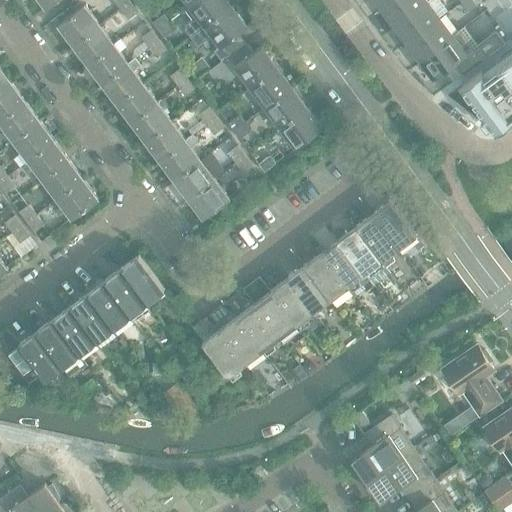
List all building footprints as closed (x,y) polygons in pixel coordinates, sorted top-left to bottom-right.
[(38,0),(44,9),(55,0),(38,0)] [(126,0),(113,0),(121,9),(129,3),(126,0)] [(189,7),(185,10),(192,19),(185,24),(184,28),(192,39),(233,9),(226,0),(202,0),(191,9),(189,7)] [(184,0),(189,7),(191,9),(202,0),(184,0)] [(389,0),(382,6),(394,23),(426,0),(389,0)] [(427,0),(426,0),(394,23),(407,41),(440,17),(427,0)] [(473,0),(462,0),(461,1),(468,10),(475,5),(476,5),(473,0)] [(128,19),(136,13),(129,3),(121,9),(128,19)] [(84,6),(58,26),(72,45),(99,25),(84,6)] [(211,36),(219,47),(214,51),(222,63),(247,45),(239,34),(247,28),(233,9),(192,39),(197,46),(211,36)] [(164,13),(152,22),(159,32),(172,23),(164,13)] [(440,17),(407,41),(420,58),(453,34),(440,17)] [(164,38),(176,29),(172,23),(159,32),(164,38)] [(72,45),(73,46),(87,64),(113,45),(99,25),(72,45)] [(453,34),(420,58),(433,76),(454,61),(474,46),(460,28),(453,34)] [(496,30),(490,35),(498,46),(499,47),(505,42),(496,30)] [(151,32),(141,38),(149,48),(158,41),(151,32)] [(87,64),(101,84),(128,64),(119,53),(126,47),(120,39),(113,45),(87,64)] [(157,59),(166,52),(158,41),(149,48),(157,59)] [(261,46),(252,53),(247,45),(222,63),(209,73),(211,76),(230,78),(238,72),(251,89),(278,69),(261,46)] [(474,46),(454,61),(462,72),(482,57),(474,46)] [(482,70),(462,84),(496,131),(511,119),(511,48),(494,61),(499,68),(488,77),(482,70)] [(101,84),(115,103),(142,83),(134,72),(140,67),(135,59),(128,64),(101,84)] [(179,69),(170,75),(178,86),(187,80),(179,69)] [(251,89),(265,109),(293,88),(278,69),(251,89)] [(0,91),(10,84),(0,70),(0,91)] [(186,97),(195,90),(187,80),(178,86),(186,97)] [(115,103),(116,104),(130,122),(156,103),(142,83),(115,103)] [(0,91),(0,121),(25,103),(10,84),(0,91)] [(265,109),(281,130),(308,109),(293,88),(265,109)] [(0,121),(0,124),(13,142),(39,122),(25,103),(0,121)] [(130,122),(130,123),(144,142),(171,122),(156,103),(130,122)] [(208,108),(199,114),(203,119),(207,125),(216,118),(208,108)] [(295,149),(323,128),(308,109),(281,130),(295,149)] [(241,114),(228,124),(234,132),(247,122),(241,114)] [(215,135),(224,129),(216,118),(207,125),(215,135)] [(203,119),(189,130),(193,136),(207,125),(203,119)] [(20,167),(27,161),(53,142),(39,122),(13,142),(21,153),(13,159),(20,167)] [(144,142),(158,161),(185,141),(171,122),(144,142)] [(240,139),(253,129),(247,122),(234,132),(240,139)] [(158,161),(173,180),(199,160),(191,149),(199,144),(193,136),(185,141),(158,161)] [(27,161),(41,180),(42,180),(68,161),(53,142),(27,161)] [(237,147),(228,153),(236,163),(245,157),(237,147)] [(276,163),(270,155),(258,164),(264,172),(276,163)] [(243,173),(251,166),(245,157),(236,163),(243,173)] [(173,180),(173,181),(187,200),(214,180),(199,160),(173,180)] [(42,180),(56,200),(82,180),(68,161),(42,180)] [(0,165),(0,164),(0,181),(8,175),(0,165)] [(0,185),(5,193),(16,185),(8,175),(0,181),(0,185)] [(71,219),(97,200),(82,180),(56,200),(71,219)] [(202,219),(228,199),(214,180),(187,200),(202,219)] [(417,236),(391,201),(373,214),(399,249),(417,236)] [(28,206),(20,212),(27,221),(35,215),(28,206)] [(373,214),(356,227),(382,262),(399,249),(373,214)] [(35,232),(43,226),(35,215),(27,221),(35,232)] [(14,217),(5,224),(12,233),(21,226),(14,217)] [(20,243),(29,236),(21,226),(12,233),(20,243)] [(356,227),(339,240),(365,275),(382,262),(356,227)] [(12,233),(6,237),(21,256),(31,248),(35,245),(29,236),(20,243),(12,233)] [(339,240),(323,252),(349,287),(365,275),(339,240)] [(323,252),(305,265),(331,300),(349,287),(323,252)] [(139,254),(122,267),(138,289),(148,302),(164,289),(165,288),(139,254)] [(305,265),(288,278),(314,313),(331,300),(305,265)] [(122,267),(104,279),(112,289),(131,314),(148,302),(138,289),(122,267)] [(288,278),(271,291),(297,326),(314,313),(288,278)] [(92,289),(87,292),(113,327),(131,314),(112,289),(104,279),(92,289)] [(271,291),(254,304),(280,339),(297,326),(271,291)] [(87,292),(71,305),(97,340),(113,327),(87,292)] [(254,304),(238,316),(264,351),(280,339),(254,304)] [(71,305),(53,318),(79,353),(97,340),(71,305)] [(238,316),(221,329),(247,364),(264,351),(238,316)] [(53,318),(37,330),(63,365),(79,353),(53,318)] [(350,325),(335,336),(341,344),(356,333),(350,325)] [(204,342),(230,377),(247,364),(221,329),(204,342)] [(8,330),(1,335),(8,345),(15,340),(8,330)] [(21,347),(9,355),(24,375),(35,366),(45,379),(63,365),(37,330),(18,344),(21,347)] [(495,370),(489,363),(492,361),(486,351),(483,353),(478,345),(442,369),(459,394),(463,392),(480,416),(502,401),(489,382),(487,383),(483,378),(495,370)] [(190,359),(177,369),(185,380),(199,370),(190,359)] [(307,362),(303,365),(309,373),(317,367),(313,363),(307,362)] [(421,369),(409,377),(413,383),(425,375),(421,369)] [(409,377),(394,387),(403,401),(418,391),(409,377)] [(180,379),(169,387),(187,414),(189,417),(192,414),(200,409),(180,379)] [(511,408),(484,428),(500,452),(503,450),(511,463),(511,408)] [(363,411),(354,416),(362,428),(370,422),(363,411)] [(392,415),(370,430),(379,442),(357,457),(355,458),(359,462),(355,465),(365,476),(367,475),(369,478),(414,447),(392,415)] [(450,421),(445,424),(451,434),(457,430),(450,421)] [(371,481),(369,482),(376,496),(380,493),(383,498),(384,497),(406,482),(414,494),(436,480),(414,447),(369,478),(371,481)] [(260,466),(252,472),(259,482),(267,477),(260,466)] [(481,477),(481,482),(483,486),(488,486),(492,483),(493,478),(490,475),(486,474),(481,477)] [(498,511),(511,501),(511,484),(507,476),(485,490),(498,511)] [(423,507),(415,511),(457,511),(436,480),(414,494),(423,507)] [(14,489),(0,498),(0,511),(47,511),(60,503),(58,500),(59,499),(52,485),(48,488),(45,483),(44,484),(44,485),(23,500),(14,489)] [(70,511),(64,505),(62,506),(60,503),(47,511),(70,511)]
